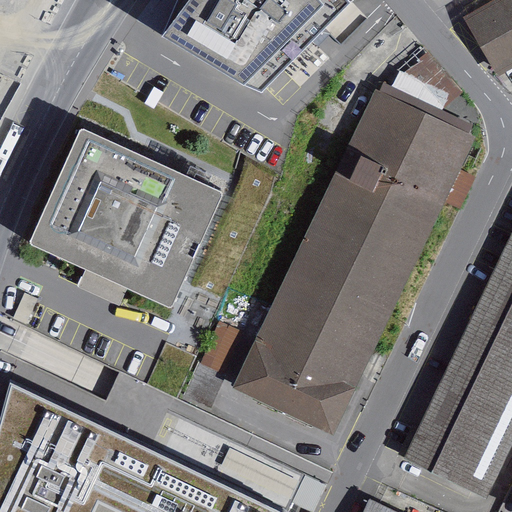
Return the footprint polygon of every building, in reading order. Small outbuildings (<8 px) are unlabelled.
[(345,0),(177,0),(162,38),(246,87),(262,94),(285,71),(349,5),(345,0)] [(511,0),(503,0),(467,21),(501,80),(511,73),(511,0)] [(475,137),(377,91),(306,239),(235,389),(332,434),(475,137)] [(238,199),(92,137),(41,255),(188,317),(238,199)] [(511,437),(511,241),(407,459),(484,496),(511,437)] [(221,321),(201,364),(224,373),(244,331),(221,321)] [(277,511),(12,383),(0,425),(0,511),(277,511)] [(233,443),(223,464),(268,486),(278,465),(233,443)] [(396,511),(370,500),(364,511),(396,511)]
